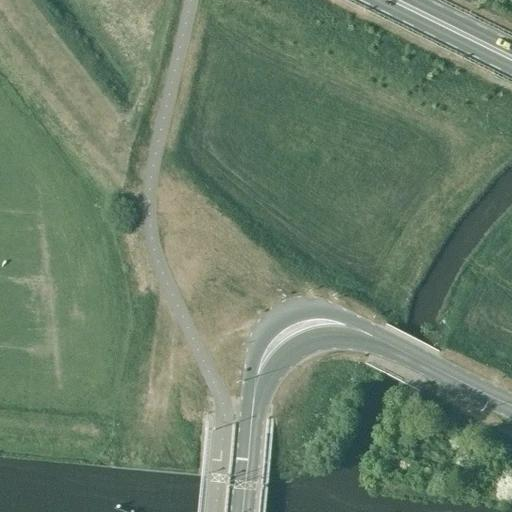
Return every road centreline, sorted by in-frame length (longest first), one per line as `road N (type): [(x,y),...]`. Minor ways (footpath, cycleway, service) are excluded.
road 1 (unclassified): [(241,511),(267,350),(312,323),(341,325),(388,345)]
road 2 (unclassified): [(511,407),(388,345)]
road 3 (primary): [(394,0),(511,59)]
